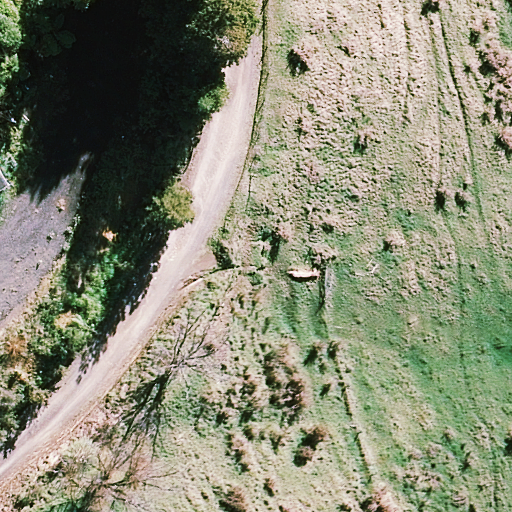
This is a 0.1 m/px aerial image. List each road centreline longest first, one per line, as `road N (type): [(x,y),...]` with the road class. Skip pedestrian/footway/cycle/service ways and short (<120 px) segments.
road 1 (track): [(247,0),(251,58),(202,207),(0,421)]
road 2 (track): [(100,0),(94,70),(59,156),(0,254)]
